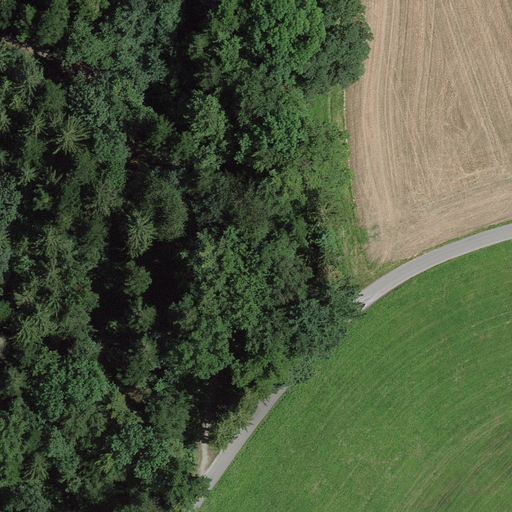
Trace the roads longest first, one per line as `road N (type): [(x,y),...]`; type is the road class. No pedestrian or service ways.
road 1 (track): [(350,303),(196,240),(95,66),(0,29)]
road 2 (unclassified): [(190,511),(350,303),(470,242),(511,231)]
road 3 (track): [(214,475),(196,240)]
